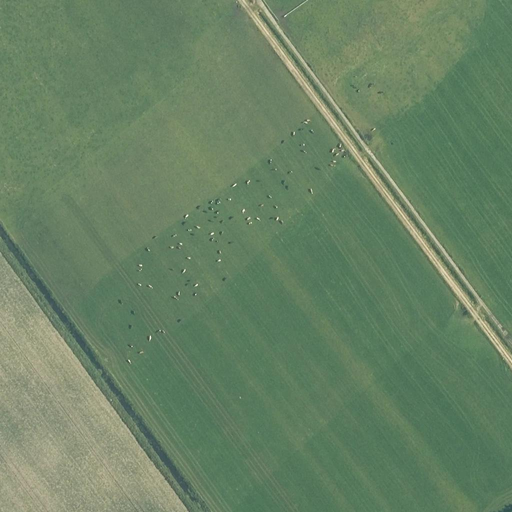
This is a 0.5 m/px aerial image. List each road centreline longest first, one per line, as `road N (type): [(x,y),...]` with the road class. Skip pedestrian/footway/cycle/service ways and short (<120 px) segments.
road 1 (track): [(240,0),(511,364)]
road 2 (track): [(475,316),(485,307),(258,0)]
